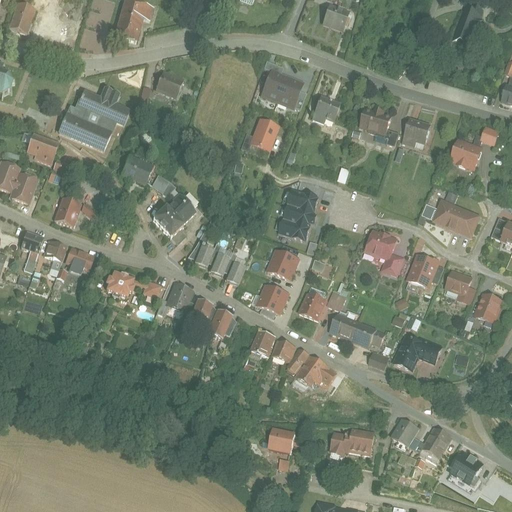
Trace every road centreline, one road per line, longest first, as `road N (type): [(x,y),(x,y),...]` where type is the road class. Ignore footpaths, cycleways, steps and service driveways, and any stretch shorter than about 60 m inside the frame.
road 1 (residential): [(0,41),(85,58),(230,41),(283,46),(511,122)]
road 2 (residential): [(344,374),(181,279),(105,258),(0,213)]
road 3 (residential): [(401,412),(393,427),(369,432),(265,430)]
road 4 (residential): [(473,265),(413,229),(353,209)]
road 5 (residential): [(473,396),(434,399),(344,374)]
road 6 (residential): [(409,511),(291,488)]
